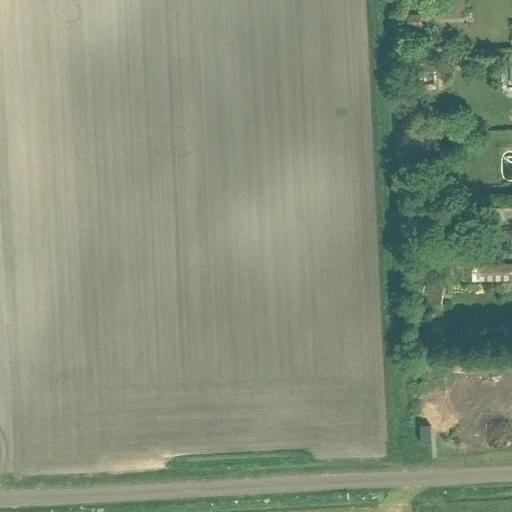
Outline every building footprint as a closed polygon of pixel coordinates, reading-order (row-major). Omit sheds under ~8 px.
[(407,14),(407,31),(422,31),(422,15),(407,14)] [(511,208),(479,210),(480,226),(511,224),(511,208)] [(476,282),(511,281),(511,265),(476,266),(476,282)] [(424,286),(423,302),(443,304),(444,289),(424,286)] [(421,445),(430,445),(431,427),(421,428),(421,445)]
